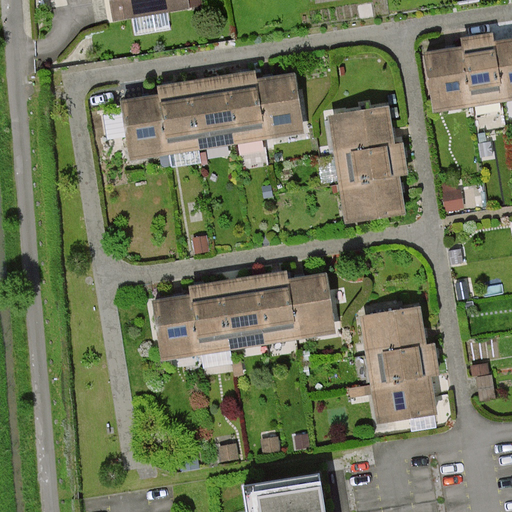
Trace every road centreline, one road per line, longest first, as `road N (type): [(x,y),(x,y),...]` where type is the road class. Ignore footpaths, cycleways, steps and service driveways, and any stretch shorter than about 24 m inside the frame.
road 1 (residential): [(403,30),(84,82),(79,114),(102,280)]
road 2 (unclassified): [(12,0),(51,511)]
road 3 (residential): [(102,280),(435,231)]
road 4 (residential): [(511,436),(466,443),(435,231)]
road 5 (residential): [(435,231),(403,30)]
road 6 (residential): [(102,280),(132,463)]
